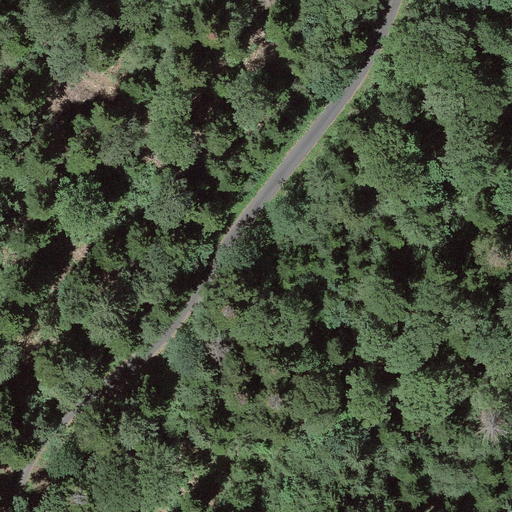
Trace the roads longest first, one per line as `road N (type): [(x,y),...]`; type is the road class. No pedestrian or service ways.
road 1 (track): [(393,0),(363,67),(103,393),(28,473),(17,511)]
road 2 (track): [(97,0),(51,47),(0,75)]
